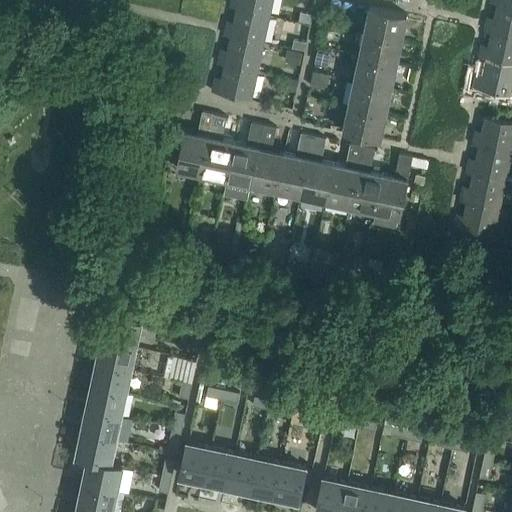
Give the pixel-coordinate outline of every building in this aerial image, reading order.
[(269,14),(271,0),(230,0),(230,5),(236,6),(235,8),(269,14)] [(511,5),(496,3),(492,22),(486,20),(484,30),(490,32),(490,31),(511,35),(511,5)] [(364,31),(401,38),(407,14),(369,6),(364,31)] [(263,42),(269,14),(235,8),(231,26),(225,25),(224,34),(230,35),(230,36),(263,42)] [(297,21),(310,24),(312,14),(299,11),(297,21)] [(401,38),(364,31),(359,56),(396,64),(401,38)] [(511,35),(490,31),(490,32),(486,50),(480,49),(478,58),(484,60),(484,59),(511,65),(511,35)] [(257,71),(263,42),(230,36),(225,55),(219,53),(218,62),(224,63),(223,64),(257,71)] [(291,48),(304,51),(305,42),(293,39),(291,48)] [(302,51),(293,49),(290,63),(299,65),(302,51)] [(396,64),(359,56),(354,80),(391,88),(396,64)] [(511,65),(484,59),(484,60),(480,78),(473,77),(471,87),(511,95),(511,88),(511,65)] [(251,99),(257,71),(223,64),(219,82),(213,81),(211,91),(251,99)] [(309,86),(320,88),(323,73),(313,70),(309,86)] [(285,90),(295,92),(298,80),(288,78),(285,90)] [(391,88),(354,80),(348,105),(386,113),(391,88)] [(481,89),(480,97),(479,97),(481,97),(504,102),(506,94),(481,89)] [(386,113),(348,105),(343,130),(380,138),(386,113)] [(201,174),(214,113),(201,111),(197,133),(184,130),(175,168),(201,174)] [(226,179),(234,141),(222,138),(226,116),(214,113),(201,174),(226,179)] [(478,144),(511,151),(511,146),(511,121),(484,116),(479,136),(474,134),(472,144),(477,145),(478,144)] [(251,184),(264,124),(251,121),(246,144),(234,141),(226,179),(251,184)] [(275,190),(284,152),(271,149),(276,127),(264,124),(251,184),(275,190)] [(300,195),(313,135),(301,132),(296,154),(284,152),(275,190),(300,195)] [(325,200),(333,163),(321,160),(326,137),(313,135),(300,195),(325,200)] [(349,205),(362,145),(350,143),(345,165),(333,163),(325,200),(349,205)] [(478,144),(477,145),(478,145),(474,164),(468,163),(466,172),(472,173),(472,172),(505,179),(511,151),(478,144)] [(374,211),(382,173),(370,170),(375,148),(362,145),(349,205),(374,211)] [(382,173),(374,211),(399,216),(412,156),(399,153),(394,176),(382,173)] [(459,201),(465,202),(466,201),(499,208),(505,179),(472,172),(472,173),(468,192),(461,191),(459,201)] [(461,220),(455,219),(453,228),(493,237),(499,208),(466,201),(465,202),(461,220)] [(213,237),(210,252),(223,255),(226,239),(213,237)] [(364,256),(355,255),(353,264),(362,266),(364,256)] [(382,260),(370,256),(367,267),(379,271),(382,260)] [(349,269),(335,266),(331,283),(346,286),(349,269)] [(100,338),(135,345),(140,322),(105,314),(100,338)] [(188,348),(198,350),(201,334),(191,332),(188,348)] [(135,345),(100,338),(95,361),(130,369),(135,345)] [(162,376),(181,380),(191,382),(196,358),(172,353),(171,357),(166,356),(162,376)] [(90,384),(125,392),(130,369),(95,361),(90,384)] [(191,382),(181,380),(178,396),(188,398),(191,382)] [(90,384),(85,408),(120,415),(125,392),(90,384)] [(205,395),(221,398),(223,388),(207,385),(205,395)] [(238,392),(223,388),(221,398),(236,401),(238,392)] [(254,395),(252,405),(267,408),(269,398),(254,395)] [(285,402),(269,398),(267,408),(283,411),(285,402)] [(299,415),(315,418),(317,408),(301,405),(299,415)] [(80,431),(115,438),(120,415),(85,408),(80,431)] [(486,409),(482,426),(499,431),(503,413),(486,409)] [(171,427),(181,429),(184,413),(175,411),(171,427)] [(358,427),(360,418),(344,415),(342,424),(358,427)] [(360,418),(358,427),(374,431),(376,421),(360,418)] [(404,437),(406,428),(391,425),(389,434),(404,437)] [(181,429),(171,427),(168,443),(178,445),(181,429)] [(406,428),(404,437),(420,440),(422,431),(406,428)] [(115,438),(80,431),(75,455),(87,458),(110,463),(115,438)] [(451,447),(453,437),(438,434),(436,444),(451,447)] [(453,437),(451,447),(467,450),(469,441),(453,437)] [(203,481),(211,446),(187,441),(179,476),(203,481)] [(482,460),(492,462),(495,447),(486,445),(482,460)] [(227,486),(234,451),(211,446),(203,481),(227,486)] [(234,451),(227,486),(250,490),(257,456),(234,451)] [(273,495),(280,461),(257,456),(250,490),(273,495)] [(81,482),(117,490),(122,466),(110,463),(87,458),(81,482)] [(161,474),(171,476),(174,460),(165,458),(161,474)] [(492,462),(482,460),(479,476),(489,478),(492,462)] [(280,461),(273,495),(297,501),(305,466),(280,461)] [(171,476),(161,474),(158,490),(168,492),(171,476)] [(320,511),(339,511),(346,481),(323,476),(315,511),(320,511)] [(346,481),(339,511),(364,511),(370,486),(346,481)] [(111,511),(117,490),(81,482),(76,506),(107,511),(111,511)] [(370,486),(364,511),(388,511),(393,491),(370,486)] [(138,508),(141,491),(128,489),(125,506),(138,508)] [(393,491),(388,511),(412,511),(416,496),(393,491)] [(472,507),(482,509),(486,493),(476,491),(472,507)] [(437,511),(440,501),(416,496),(412,511),(437,511)] [(440,501),(437,511),(462,511),(464,506),(440,501)]
